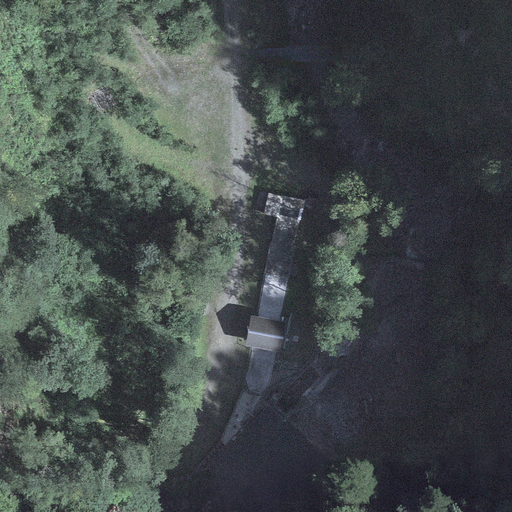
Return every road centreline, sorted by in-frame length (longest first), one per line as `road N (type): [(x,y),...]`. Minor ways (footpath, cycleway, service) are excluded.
road 1 (track): [(148,511),(155,476),(194,439),(216,394),(232,301),(242,157),(232,0)]
road 2 (track): [(117,0),(172,82),(240,120)]
